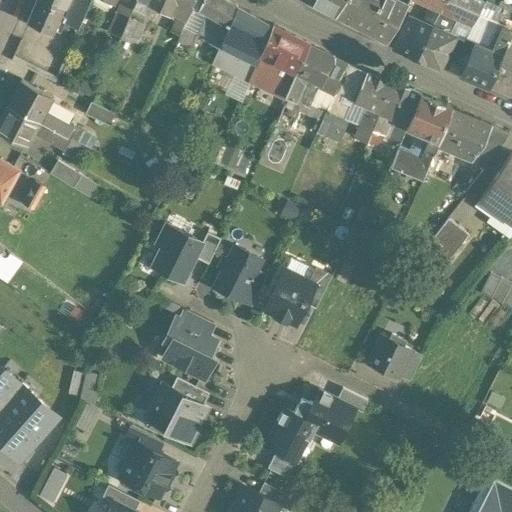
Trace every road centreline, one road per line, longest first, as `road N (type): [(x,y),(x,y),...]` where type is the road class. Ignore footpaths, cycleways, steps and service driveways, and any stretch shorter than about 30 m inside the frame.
road 1 (residential): [(269,0),(389,63),(511,114)]
road 2 (residential): [(191,511),(275,348)]
